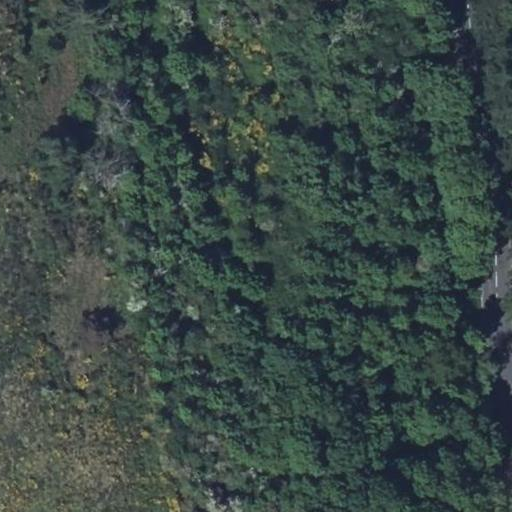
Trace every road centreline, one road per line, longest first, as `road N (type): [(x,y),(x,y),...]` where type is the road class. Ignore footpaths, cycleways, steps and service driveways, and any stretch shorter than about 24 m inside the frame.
road 1 (track): [(354,511),(285,400),(251,324),(158,61),(147,0)]
road 2 (secondary): [(468,0),(511,383)]
